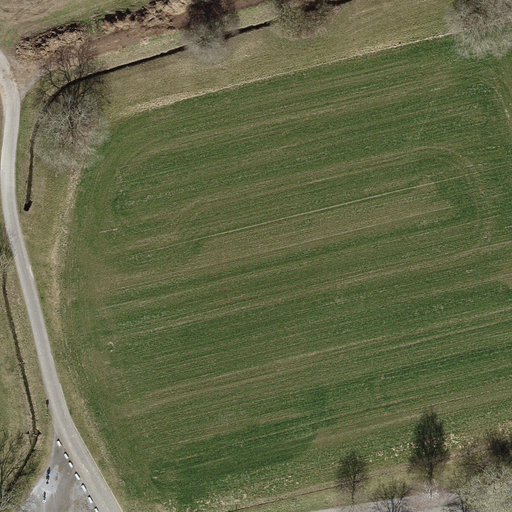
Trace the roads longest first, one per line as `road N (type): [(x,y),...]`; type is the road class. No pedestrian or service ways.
road 1 (track): [(108,511),(61,419),(11,225),(16,101)]
road 2 (track): [(16,101),(47,70),(266,0)]
